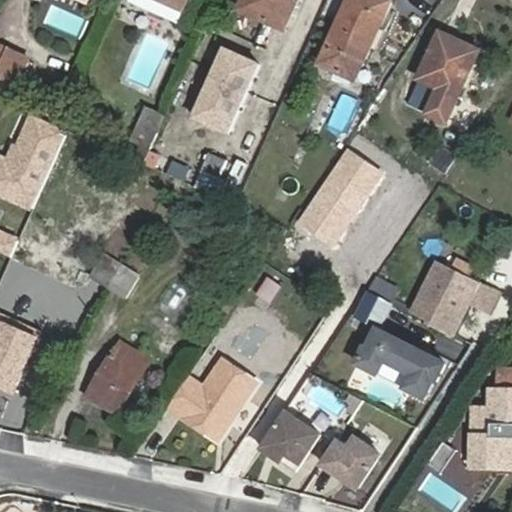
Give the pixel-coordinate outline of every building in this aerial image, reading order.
[(132,0),(131,3),(165,18),(171,5),(186,11),(190,0),(132,0)] [(286,32),(299,0),(246,0),(241,12),(286,32)] [(359,82),(394,2),(388,0),(353,0),(324,66),(359,82)] [(165,18),(180,25),(186,11),(171,5),(165,18)] [(440,89),(430,113),(449,122),(476,62),(455,52),(459,42),(442,34),(421,80),(440,89)] [(480,52),(459,42),(455,52),(476,62),(480,52)] [(0,46),(0,98),(11,104),(30,60),(0,46)] [(259,63),(220,47),(191,119),(229,135),(259,63)] [(150,104),(127,155),(147,164),(169,113),(150,104)] [(0,195),(31,210),(67,132),(28,115),(15,145),(10,143),(4,156),(0,154),(0,195)] [(181,120),(167,146),(199,162),(213,136),(181,120)] [(385,173),(347,148),(295,228),(333,252),(385,173)] [(228,178),(236,162),(213,152),(206,168),(228,178)] [(107,256),(93,279),(110,289),(123,266),(107,256)] [(413,310),(433,321),(440,308),(462,319),(469,307),(479,287),(463,277),(466,271),(454,265),(451,271),(439,265),(413,310)] [(110,289),(129,301),(142,277),(123,266),(110,289)] [(270,280),(255,302),(265,309),(280,287),(270,280)] [(499,297),(479,287),(469,307),(489,317),(499,297)] [(364,294),(358,307),(383,317),(388,304),(364,294)] [(0,390),(11,395),(37,332),(0,316),(0,390)] [(426,403),(446,362),(371,324),(350,364),(375,377),(383,362),(404,373),(397,388),(426,403)] [(116,416),(150,362),(121,344),(114,356),(111,354),(85,396),(116,416)] [(191,375),(171,404),(221,437),(260,380),(227,358),(208,386),(191,375)] [(500,460),(511,460),(511,391),(492,391),(491,410),(491,423),(499,424),(498,436),(474,435),(473,467),(499,468),(500,460)] [(491,423),(491,410),(475,410),(474,435),(498,436),(499,424),(491,423)] [(287,411),(262,448),(283,462),(288,454),(303,464),(323,435),(287,411)] [(339,442),(324,464),(360,488),(382,455),(358,439),(351,450),(339,442)] [(511,468),(511,460),(500,460),(499,468),(511,468)]
